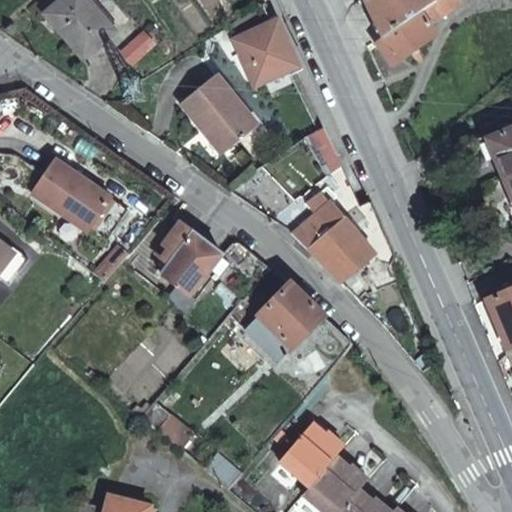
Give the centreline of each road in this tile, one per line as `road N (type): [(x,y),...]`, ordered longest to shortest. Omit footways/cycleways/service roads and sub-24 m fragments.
road 1 (residential): [(494,511),(430,411),(323,288),(0,54)]
road 2 (primary): [(511,478),(306,0)]
road 3 (unknown): [(458,511),(418,461),(324,381)]
